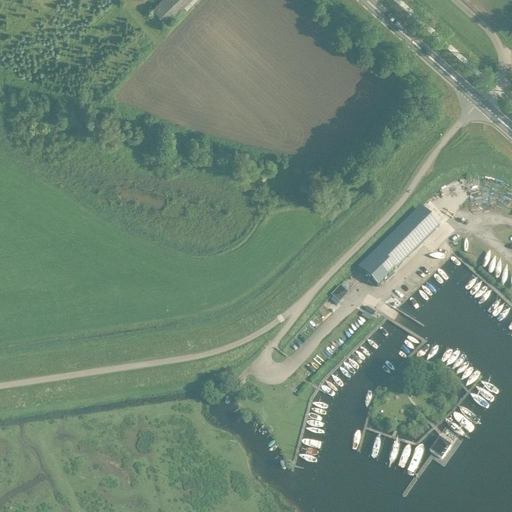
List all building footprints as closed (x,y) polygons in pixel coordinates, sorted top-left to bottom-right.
[(157,0),(152,6),(166,20),(186,0),(157,0)] [(365,274),(427,213),(420,207),(358,267),(365,274)] [(365,274),(377,287),(395,269),(439,226),(427,213),(365,274)] [(340,286),(331,295),(339,302),(348,293),(340,286)] [(241,377),(246,371),(242,367),(237,373),(241,377)] [(451,445),(439,436),(429,450),(442,459),(451,445)]
